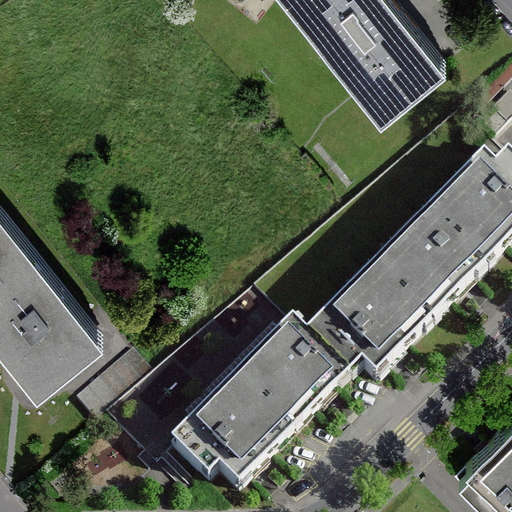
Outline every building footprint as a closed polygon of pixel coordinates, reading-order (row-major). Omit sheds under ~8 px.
[(398,0),(293,0),(381,107),(444,56),(398,0)] [(293,322),(170,445),(206,480),(217,470),(238,491),(272,456),(362,367),(374,380),(511,242),(511,161),(508,157),(503,162),(493,152),(309,335),(294,321),(293,322)] [(0,333),(37,380),(101,328),(0,203),(0,333)] [(133,349),(76,399),(95,421),(152,371),(133,349)] [(511,413),(466,460),(469,464),(458,476),(491,508),(502,497),(511,507),(511,413)]
